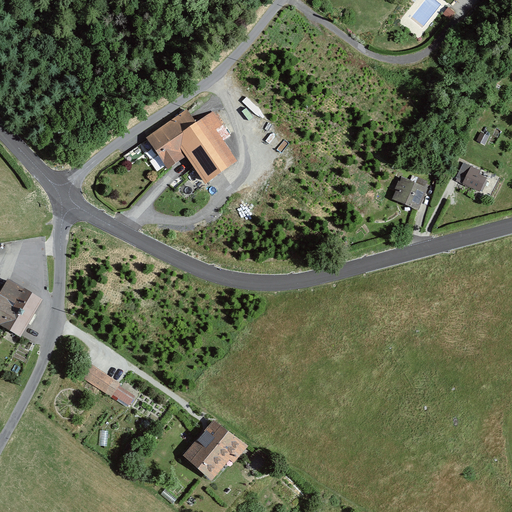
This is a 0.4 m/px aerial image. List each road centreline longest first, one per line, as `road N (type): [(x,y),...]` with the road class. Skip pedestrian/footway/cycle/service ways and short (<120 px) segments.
road 1 (tertiary): [(63,192),(87,213),(219,277),(277,284),(511,225)]
road 2 (unclassified): [(63,192),(280,0)]
road 3 (unclassified): [(0,445),(55,322),(63,192)]
